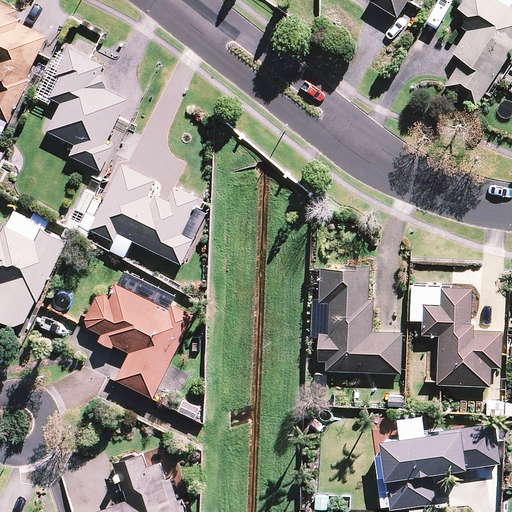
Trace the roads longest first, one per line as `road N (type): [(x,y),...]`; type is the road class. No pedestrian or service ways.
road 1 (residential): [(180,0),(373,158),(470,201),(511,207)]
road 2 (residential): [(0,394),(25,391),(49,415),(41,444),(27,453),(0,450)]
